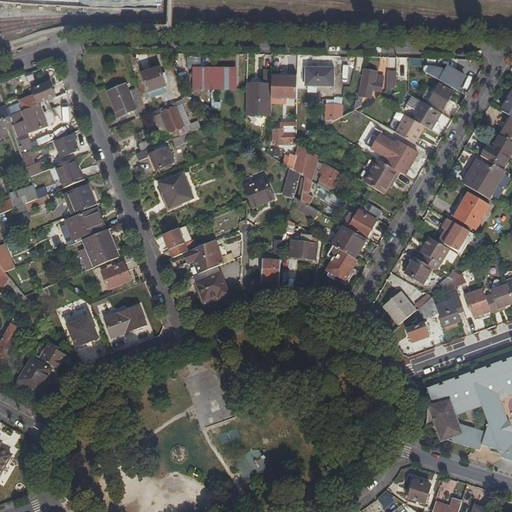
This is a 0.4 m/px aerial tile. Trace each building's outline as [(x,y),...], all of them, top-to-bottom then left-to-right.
[(397,68),(421,68),(421,57),(397,58),(397,68)] [(288,91),(297,91),(297,65),(289,65),(288,91)] [(159,66),(142,72),(148,91),(165,85),(159,66)] [(245,78),(244,114),(270,115),(271,67),(262,66),(262,79),(245,78)] [(432,67),(429,68),(426,73),(459,92),(467,78),(448,66),(445,71),(442,70),(432,67)] [(327,87),(333,87),(333,68),(306,67),(306,86),(313,86),(327,87)] [(191,88),(212,89),(213,69),(192,68),(191,88)] [(213,69),(212,89),(234,90),(234,69),(213,69)] [(365,69),(361,88),(370,90),(381,92),(384,77),(377,75),(378,72),(365,69)] [(386,73),(384,92),(395,86),(396,73),(386,73)] [(34,89),(39,104),(56,98),(50,83),(34,89)] [(453,93),(438,85),(429,101),(444,109),(453,93)] [(137,117),(145,114),(135,87),(126,91),(124,86),(105,93),(113,114),(114,113),(123,110),(124,114),(134,110),(137,117)] [(327,87),(313,86),(313,95),(327,95),(327,87)] [(370,90),(361,88),(357,103),(361,104),(363,97),(369,98),(370,90)] [(510,115),(511,116),(511,91),(501,110),(510,115)] [(441,114),(411,97),(406,104),(416,109),(410,119),(424,127),(431,131),(441,114)] [(137,144),(140,152),(201,127),(198,120),(191,123),(181,99),(153,110),(162,133),(137,144)] [(211,102),(211,115),(219,116),(219,123),(226,128),(227,103),(211,102)] [(325,104),(324,126),(341,116),(341,105),(325,104)] [(47,126),(40,106),(26,112),(29,122),(14,128),(24,155),(32,152),(34,151),(28,133),(47,126)] [(11,118),(7,107),(1,109),(7,126),(8,128),(14,126),(11,118)] [(410,119),(405,115),(395,133),(414,144),(424,127),(410,119)] [(511,116),(510,115),(500,133),(511,140),(511,116)] [(272,142),(294,142),(295,125),(281,125),(281,128),(272,128),(272,142)] [(8,128),(7,126),(0,128),(0,138),(10,135),(8,128)] [(486,146),(480,156),(489,161),(503,170),(506,165),(503,164),(511,149),(511,140),(500,133),(490,148),(486,146)] [(55,145),(61,160),(78,153),(79,153),(72,137),(55,145)] [(417,154),(397,143),(388,159),(408,170),(417,154)] [(167,149),(149,156),(155,171),(172,164),(167,149)] [(294,171),(302,175),(308,152),(300,149),(294,171)] [(32,152),(24,155),(31,177),(43,172),(40,162),(36,163),(32,152)] [(309,152),(303,176),(305,177),(306,178),(308,170),(315,173),(319,156),(309,152)] [(56,165),(57,166),(74,160),(73,158),(56,165)] [(399,172),(377,159),(364,181),(384,194),(389,186),(390,187),(399,172)] [(82,181),(74,160),(57,166),(51,169),(54,178),(61,175),(66,187),(82,181)] [(503,170),(489,161),(486,167),(475,160),(461,183),(488,199),(505,171),(503,170)] [(342,175),(324,165),(320,173),(323,175),(320,181),(334,190),(342,175)] [(293,201),(302,175),(294,171),(294,170),(284,198),(293,201)] [(306,178),(310,180),(314,182),(316,173),(315,173),(308,170),(306,178)] [(192,199),(181,174),(158,183),(162,193),(165,192),(172,208),(192,199)] [(306,178),(305,177),(300,201),(302,201),(310,206),(312,197),(308,194),(310,180),(306,178)] [(267,184),(246,193),(252,208),(273,199),(267,184)] [(34,185),(10,194),(12,199),(15,209),(18,208),(39,199),(35,190),(34,185)] [(46,185),(35,190),(39,199),(50,194),(46,185)] [(66,196),(74,215),(97,205),(89,186),(66,196)] [(489,207),(467,193),(459,207),(457,205),(450,216),(474,231),(489,207)] [(18,208),(20,213),(52,200),(50,194),(39,199),(18,208)] [(0,211),(1,215),(15,209),(12,199),(0,204),(0,211)] [(310,206),(302,201),(296,210),(317,222),(322,213),(310,206)] [(372,205),(367,213),(377,219),(382,211),(372,205)] [(68,221),(75,238),(106,225),(99,208),(68,221)] [(359,211),(350,228),(365,237),(375,221),(359,211)] [(497,218),(490,214),(486,220),(493,224),(497,218)] [(287,218),(282,231),(291,234),(295,223),(287,218)] [(469,232),(448,220),(443,228),(449,231),(443,242),(455,250),(457,248),(459,249),(469,232)] [(342,226),(332,245),(355,258),(366,240),(342,226)] [(176,230),(183,245),(190,242),(184,227),(176,230)] [(108,230),(84,239),(88,250),(95,268),(119,258),(108,230)] [(162,236),(172,259),(184,254),(195,249),(192,241),(190,242),(183,245),(176,230),(162,236)] [(480,240),(469,233),(466,238),(477,244),(480,240)] [(291,243),(289,257),(315,260),(316,238),(301,237),(301,243),(291,243)] [(448,248),(429,237),(424,246),(426,248),(422,254),(424,255),(420,261),(432,268),(435,270),(448,248)] [(257,292),(275,293),(279,240),(272,243),(271,260),(259,259),(257,292)] [(195,249),(184,254),(188,263),(193,261),(198,274),(207,271),(224,263),(215,241),(202,246),(195,249)] [(355,258),(332,245),(326,255),(331,258),(325,269),(344,280),(356,259),(355,258)] [(95,268),(88,250),(80,253),(87,271),(95,268)] [(420,261),(414,257),(404,273),(423,284),(432,268),(420,261)] [(33,261),(28,269),(36,274),(41,266),(33,261)] [(102,272),(109,289),(131,280),(123,263),(102,272)] [(7,282),(10,277),(5,271),(0,265),(0,273),(3,277),(0,281),(0,289),(1,290),(2,291),(7,282)] [(452,269),(448,278),(452,280),(460,274),(452,269)] [(218,272),(194,282),(203,305),(227,295),(218,272)] [(452,280),(455,286),(465,282),(462,272),(460,274),(452,280)] [(446,285),(452,280),(448,278),(445,276),(440,282),(444,287),(446,285)] [(10,277),(7,282),(23,302),(27,296),(10,277)] [(414,287),(402,280),(399,285),(411,292),(414,287)] [(485,295),(490,310),(492,314),(499,311),(498,309),(506,306),(511,303),(511,295),(507,283),(490,290),(491,293),(485,295)] [(444,287),(432,297),(434,303),(435,304),(451,297),(446,285),(444,287)] [(50,292),(48,286),(38,290),(40,295),(50,292)] [(485,295),(482,288),(465,294),(473,316),(490,310),(485,295)] [(383,306),(399,325),(416,311),(400,292),(383,306)] [(420,307),(432,297),(427,294),(417,303),(420,307)] [(434,303),(432,297),(420,307),(418,309),(424,319),(431,315),(427,309),(434,303)] [(107,318),(114,336),(146,324),(138,306),(107,318)] [(439,317),(444,331),(467,323),(461,309),(451,312),(454,319),(452,320),(449,313),(439,317)] [(80,320),(77,311),(63,317),(66,326),(68,325),(80,320)] [(80,320),(68,325),(77,346),(98,337),(89,316),(80,320)] [(107,318),(104,319),(112,338),(146,324),(114,336),(107,318)] [(17,322),(13,320),(7,330),(3,336),(0,340),(0,363),(21,328),(15,325),(17,322)] [(422,322),(405,328),(408,338),(411,337),(412,341),(427,336),(422,322)] [(60,369),(69,355),(58,348),(59,346),(50,341),(41,357),(58,367),(60,369)] [(508,383),(511,387),(511,356),(433,384),(438,397),(443,397),(443,400),(433,401),(433,404),(432,404),(433,411),(432,416),(432,420),(431,423),(439,420),(446,437),(454,434),(456,439),(483,447),(484,441),(500,446),(503,454),(511,456),(511,416),(504,395),(501,385),(508,383)] [(33,358),(19,380),(39,391),(51,369),(33,358)] [(504,395),(511,391),(511,387),(508,383),(501,385),(504,395)] [(0,445),(2,441),(0,440),(0,469),(4,462),(8,464),(13,455),(0,447),(0,445)] [(412,479),(407,497),(423,502),(428,483),(412,479)] [(438,487),(434,499),(442,501),(446,489),(438,487)] [(378,499),(387,509),(396,500),(387,490),(378,499)] [(434,500),(430,511),(457,511),(461,499),(451,497),(449,505),(434,500)] [(417,511),(413,509),(407,511),(406,511),(400,503),(387,511),(417,511)]
